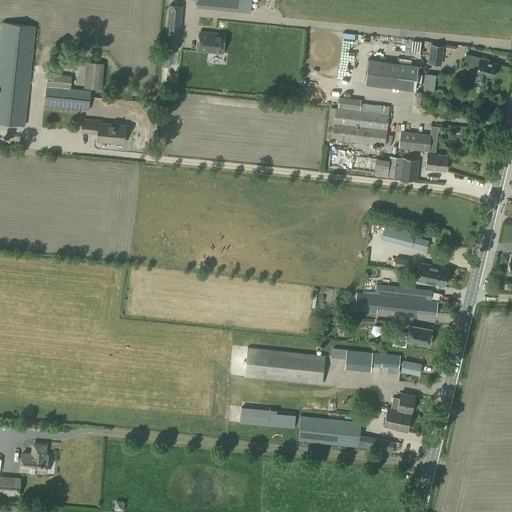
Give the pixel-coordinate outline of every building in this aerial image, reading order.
[(197,0),(196,8),(250,13),(251,0),(197,0)] [(169,5),(165,49),(178,50),(182,7),(169,5)] [(0,36),(0,124),(25,127),(30,74),(35,27),(1,23),(0,36)] [(200,32),(198,52),(222,54),(224,34),(200,32)] [(430,46),(428,64),(440,65),(442,47),(430,46)] [(470,56),(467,69),(476,71),(475,73),(477,74),(475,82),(484,84),(486,76),(492,78),(495,65),(488,63),(488,60),(470,56)] [(369,60),(366,85),(415,91),(418,66),(369,60)] [(87,63),(84,89),(102,90),(104,64),(87,63)] [(51,75),(50,86),(71,88),(72,77),(51,75)] [(433,94),(434,84),(424,83),(423,92),(433,94)] [(45,86),(43,107),(88,111),(90,91),(45,86)] [(436,93),(430,97),(435,104),(441,100),(436,93)] [(389,107),(362,104),(362,101),(339,98),(338,107),(388,113),(389,107)] [(331,140),(384,146),(388,113),(338,107),(338,109),(335,109),(331,140)] [(82,120),(80,132),(97,134),(96,141),(123,144),(124,126),(99,123),(99,121),(82,120)] [(437,137),(438,127),(431,126),(430,136),(432,137),(437,137)] [(401,133),(400,149),(430,153),(432,137),(430,136),(401,133)] [(330,153),(328,167),(375,173),(375,175),(416,181),(419,161),(390,157),(389,161),(330,153)] [(427,154),(425,169),(445,171),(447,156),(427,154)] [(388,230),(385,241),(425,251),(428,240),(388,230)] [(396,258),(395,267),(407,269),(408,260),(396,258)] [(422,264),(420,273),(445,277),(447,269),(422,264)] [(444,286),(445,277),(420,273),(419,281),(444,286)] [(385,285),(384,295),(430,300),(431,291),(385,285)] [(356,293),(354,311),(376,314),(376,308),(435,315),(436,302),(356,293)] [(371,335),(378,329),(372,321),(365,327),(371,335)] [(390,333),(388,345),(405,349),(406,342),(429,346),(432,330),(409,326),(407,336),(390,333)] [(248,345),(244,374),(321,384),(325,355),(248,345)] [(333,349),(332,358),(345,358),(346,350),(333,349)] [(345,358),(344,368),(370,371),(372,353),(346,350),(345,358)] [(382,354),(381,366),(398,369),(400,356),(382,354)] [(403,361),(401,371),(419,375),(421,365),(403,361)] [(392,397),(390,409),(410,414),(414,396),(400,393),(399,399),(392,397)] [(237,420),(289,422),(290,407),(238,405),(237,420)] [(387,409),(383,426),(396,429),(395,431),(406,433),(406,431),(407,431),(410,414),(390,409),(387,409)] [(301,416),(298,440),(357,447),(360,423),(301,416)] [(372,438),(370,447),(391,451),(393,443),(372,438)] [(22,452),(20,469),(45,471),(47,454),(45,454),(45,444),(35,443),(34,453),(22,452)] [(0,477),(0,497),(15,498),(17,479),(0,477)]
